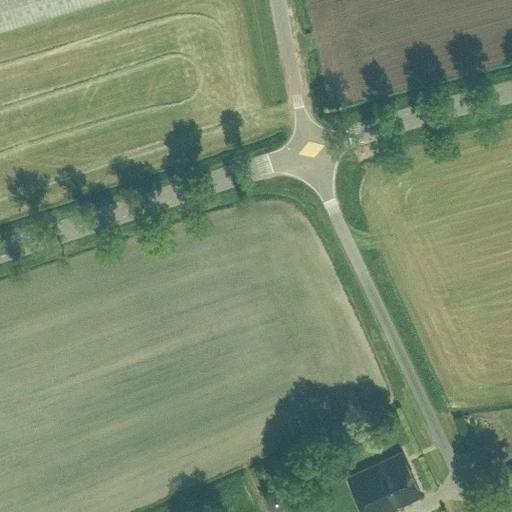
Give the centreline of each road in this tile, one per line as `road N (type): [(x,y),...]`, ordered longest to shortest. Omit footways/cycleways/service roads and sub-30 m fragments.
road 1 (unclassified): [(473,511),(305,142)]
road 2 (tertiary): [(0,247),(305,142)]
road 3 (tertiary): [(305,142),(511,91)]
road 4 (unclassified): [(305,142),(277,0)]
